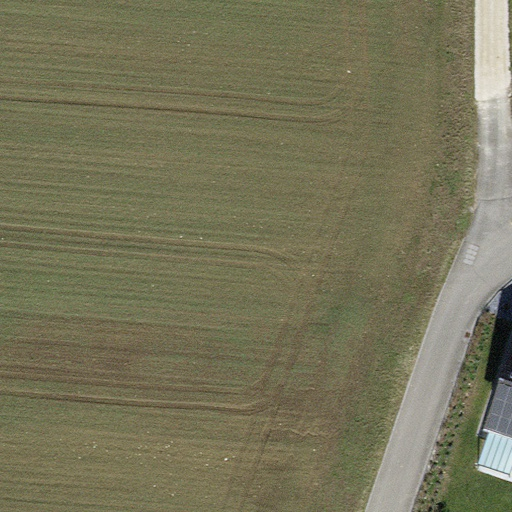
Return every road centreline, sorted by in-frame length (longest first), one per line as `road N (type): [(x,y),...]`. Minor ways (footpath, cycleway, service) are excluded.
road 1 (track): [(510,231),(454,315),(387,511)]
road 2 (track): [(490,0),(488,82),(510,231)]
